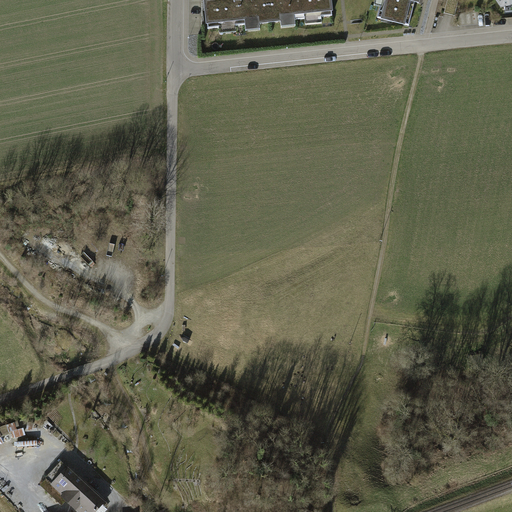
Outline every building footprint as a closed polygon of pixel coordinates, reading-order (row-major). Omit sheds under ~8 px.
[(273,25),(270,0),(205,0),(208,31),(220,30),(220,35),(262,31),(262,26),(273,25)] [(270,0),(273,25),(284,24),(285,29),(298,27),(298,22),(308,21),(308,26),(324,25),(323,20),(335,19),(332,0),(270,0)] [(375,0),(375,5),(381,7),(378,19),(410,27),(416,2),(423,4),(423,0),(375,0)] [(511,0),(497,0),(503,8),(509,7),(509,12),(511,11),(511,0)] [(62,463),(40,485),(63,507),(68,502),(78,511),(98,511),(108,503),(71,467),(69,470),(62,463)]
